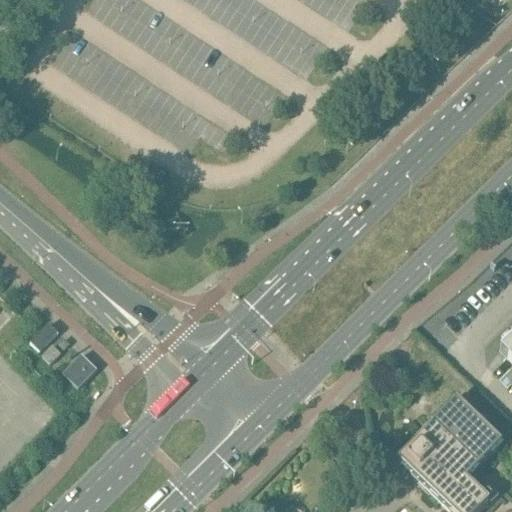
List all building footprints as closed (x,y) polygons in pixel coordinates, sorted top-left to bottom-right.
[(39,356),(57,337),(48,328),(29,347),(39,356)] [(511,339),(499,353),(511,365),(511,339)] [(63,354),(68,348),(63,343),(58,349),(63,354)] [(39,361),(49,370),(60,358),(51,349),(39,361)] [(78,393),(96,375),(80,359),(62,377),(78,393)] [(455,403),(396,464),(445,511),(480,511),(488,505),(465,483),(500,447),(455,403)]
